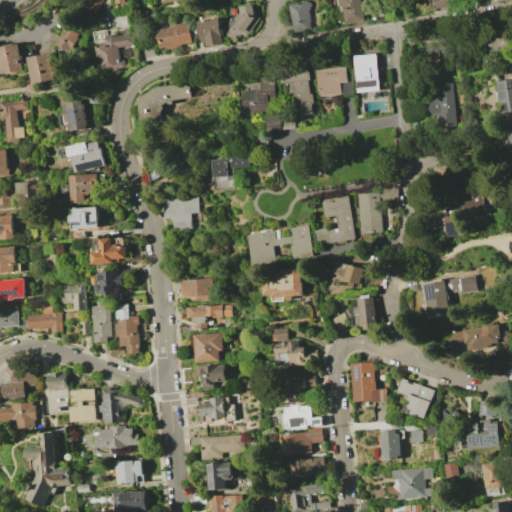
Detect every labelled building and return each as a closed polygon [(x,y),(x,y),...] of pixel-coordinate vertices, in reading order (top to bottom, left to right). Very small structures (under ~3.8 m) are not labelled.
[(310,0),(304,0),(288,3),(293,32),(311,28),(309,21),(311,21),(309,9),(311,9),(310,0)] [(361,0),(365,20),(345,24),(342,6),(340,7),(340,5),(338,5),(336,0),(361,0)] [(476,0),(477,2),(436,10),(434,0),(476,0)] [(229,20),(230,35),(240,34),(246,37),(259,18),(255,15),(253,4),(238,7),(239,14),(237,19),(229,20)] [(199,21),(221,18),(224,44),(207,46),(206,41),(202,42),(199,21)] [(66,51),(78,32),(65,24),(53,44),(66,51)] [(157,29),(160,48),(192,42),(188,24),(157,29)] [(507,29),(511,47),(492,51),(488,34),(507,29)] [(104,70),(126,66),(125,59),(121,59),(119,47),(135,45),(133,32),(104,37),(105,46),(100,47),(104,70)] [(0,69),(0,47),(20,45),(24,72),(1,76),(0,69)] [(29,58),(51,54),(55,79),(33,83),(29,58)] [(376,54),(379,90),(357,92),(353,56),(376,54)] [(307,65),(309,80),(307,80),(311,114),(294,116),(290,82),(280,84),(278,69),(307,65)] [(345,67),(346,80),(350,80),(352,95),(339,96),(339,95),(318,97),(315,70),(345,67)] [(257,90),(257,85),(260,84),(260,78),(274,77),(276,102),(268,103),(269,111),(244,113),(242,92),(257,90)] [(511,78),(511,143),(509,144),(505,123),(503,123),(495,82),(511,78)] [(142,128),(164,126),(162,112),(163,105),(168,102),(174,99),(192,98),(190,82),(159,86),(142,97),(140,100),(142,128)] [(451,83),(456,126),(430,129),(426,86),(451,83)] [(17,111),(28,110),(27,99),(0,101),(0,110),(1,118),(5,118),(7,143),(20,142),(17,111)] [(87,128),(83,101),(63,104),(66,122),(69,121),(71,131),(87,128)] [(265,116),(266,132),(281,131),(279,114),(265,116)] [(106,165),(100,138),(67,146),(70,157),(73,156),(77,172),(106,165)] [(141,146),(150,181),(184,173),(175,138),(141,146)] [(0,176),(8,176),(7,150),(0,149),(0,176)] [(224,159),(224,157),(249,155),(250,166),(234,167),(235,180),(229,180),(229,189),(215,190),(214,177),(215,176),(214,160),(224,159)] [(98,173),(70,175),(73,203),(86,202),(86,194),(100,193),(98,173)] [(484,207),(461,210),(464,234),(448,236),(440,185),(480,179),(484,207)] [(15,183),(17,207),(36,205),(34,181),(15,183)] [(381,187),(381,201),(397,201),(397,187),(381,187)] [(378,192),(382,231),(361,233),(357,193),(378,192)] [(327,228),(328,230),(337,228),(335,215),(324,217),(321,200),(347,195),(354,238),(317,244),(315,230),(327,228)] [(196,196),(197,212),(189,213),(190,229),(173,230),(172,216),(164,217),(163,199),(178,197),(196,196)] [(100,227),(99,207),(73,208),(74,229),(100,227)] [(0,238),(14,238),(11,214),(0,215),(0,238)] [(274,230),(276,239),(291,236),(290,227),(307,225),(312,255),(293,259),(290,242),(274,245),(277,263),(254,266),(248,235),(274,230)] [(92,264),(119,262),(118,258),(126,258),(125,245),(113,246),(113,237),(99,238),(100,251),(92,251),(92,264)] [(0,272),(14,271),(12,245),(0,245),(0,272)] [(335,261),(363,268),(359,288),(348,285),(349,281),(336,278),(337,274),(332,273),(335,261)] [(273,276),(273,273),(281,272),(281,269),(301,268),(302,283),(303,282),(304,295),(293,296),(294,300),(275,301),(275,297),(273,297),(273,295),(266,296),(264,277),(273,276)] [(94,283),(95,293),(101,293),(101,295),(113,295),(112,285),(123,285),(122,270),(99,272),(100,283),(94,283)] [(474,275),(477,290),(459,293),(458,290),(447,292),(450,312),(429,316),(424,283),(474,275)] [(23,278),(0,279),(0,299),(25,297),(23,278)] [(211,278),(213,299),(202,300),(201,298),(196,298),(196,296),(185,297),(185,291),(180,291),(179,280),(211,278)] [(86,309),(85,283),(61,285),(62,304),(74,303),(75,310),(86,309)] [(359,300),(375,298),(379,329),(363,331),(362,323),(357,324),(355,317),(362,316),(359,300)] [(114,304),(116,337),(119,337),(120,346),(127,346),(128,353),(139,352),(137,315),(128,316),(128,304),(114,304)] [(230,304),(231,316),(213,317),(212,316),(205,316),(205,320),(206,320),(207,328),(203,328),(203,330),(200,330),(200,328),(197,329),(196,317),(191,318),(190,307),(230,304)] [(92,306),(94,342),(107,341),(107,337),(112,337),(110,305),(92,306)] [(27,314),(28,330),(51,328),(51,331),(61,330),(60,311),(51,312),(51,307),(44,308),(44,313),(27,314)] [(18,310),(0,311),(0,327),(19,326),(18,310)] [(342,312),(349,323),(336,331),(329,320),(342,312)] [(89,334),(88,320),(79,321),(81,335),(89,334)] [(501,342),(501,344),(469,350),(468,343),(450,346),(447,332),(498,324),(498,326),(511,333),(511,344),(511,347),(501,342)] [(286,328),(288,342),(299,341),(300,347),(304,347),(306,364),(290,366),(290,364),(276,365),(273,329),(286,328)] [(222,332),(223,350),(219,350),(219,361),(197,362),(195,334),(222,332)] [(372,361),(375,389),(385,388),(387,400),(372,402),(372,400),(353,401),(350,363),(372,361)] [(224,365),(225,380),(214,381),(214,389),(204,390),(202,376),(196,377),(195,367),(224,365)] [(47,377),(66,375),(66,387),(64,387),(64,389),(48,390),(47,377)] [(315,375),(316,386),(306,386),(307,388),(297,389),(298,400),(292,401),(292,402),(290,402),(290,401),(284,401),(283,377),(315,375)] [(403,379),(436,390),(426,421),(401,412),(406,395),(398,392),(403,379)] [(24,382),(25,396),(0,397),(0,384),(9,384),(9,383),(24,382)] [(94,388),(97,420),(73,422),(70,390),(94,388)] [(125,404),(126,421),(105,423),(104,412),(102,412),(101,405),(104,405),(103,388),(112,388),(145,400),(141,410),(125,404)] [(210,401),(210,398),(228,396),(229,404),(234,404),(235,419),(225,420),(225,417),(213,418),(213,421),(205,421),(205,415),(202,415),(201,401),(210,401)] [(479,400),(496,401),(495,416),(478,415),(479,400)] [(0,404),(2,404),(2,408),(12,407),(11,404),(32,402),(32,405),(35,405),(36,419),(34,419),(34,427),(17,428),(16,419),(0,419),(0,404)] [(311,405),(312,424),(308,424),(308,428),(282,429),(280,406),(311,405)] [(443,410),(446,407),(452,411),(453,409),(459,414),(446,431),(444,429),(443,410)] [(497,422),(500,445),(470,448),(467,424),(479,422),(479,420),(490,419),(490,423),(497,422)] [(425,425),(436,424),(436,434),(426,435),(425,425)] [(100,437),(100,429),(110,428),(110,426),(125,425),(125,427),(131,427),(132,434),(138,433),(139,445),(96,448),(95,438),(100,437)] [(307,431),(307,429),(322,428),(323,442),(311,443),(312,452),(283,455),(281,434),(307,431)] [(380,431),(395,430),(395,434),(398,434),(398,429),(403,429),(404,438),(399,438),(400,458),(382,459),(380,431)] [(421,429),(422,442),(411,442),(410,430),(421,429)] [(55,468),(70,467),(71,485),(58,486),(57,489),(51,486),(43,507),(24,499),(33,477),(32,460),(27,460),(27,453),(26,446),(41,445),(40,433),(53,432),(55,468)] [(242,434),(244,449),(221,451),(221,456),(203,458),(201,438),(242,434)] [(324,457),(325,468),(316,469),(317,475),(290,478),(289,460),(324,457)] [(142,460),(143,474),(138,475),(138,482),(119,484),(117,462),(142,460)] [(231,461),(233,479),(226,480),(227,488),(211,490),(208,464),(231,461)] [(499,461),(504,493),(488,496),(484,471),(479,472),(477,464),(499,461)] [(443,464),(456,462),(458,476),(446,479),(443,464)] [(430,467),(431,478),(424,479),(425,488),(430,488),(431,496),(401,498),(400,482),(398,482),(398,479),(393,479),(392,470),(430,467)] [(330,507),(300,511),(293,511),(290,491),(304,489),(304,486),(327,482),(328,492),(310,494),(311,503),(329,500),(330,507)] [(145,490),(147,509),(137,510),(137,511),(130,511),(115,511),(115,493),(145,490)] [(239,494),(240,510),(232,511),(211,511),(211,496),(239,494)] [(484,511),(492,510),(491,503),(506,501),(507,511),(484,511)]
